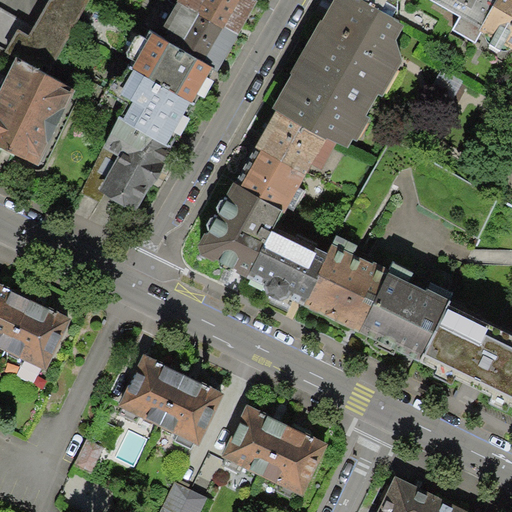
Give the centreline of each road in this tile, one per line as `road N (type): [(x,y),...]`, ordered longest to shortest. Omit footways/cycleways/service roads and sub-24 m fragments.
road 1 (residential): [(301,0),(135,286)]
road 2 (secondary): [(135,286),(385,407)]
road 3 (secondary): [(0,220),(135,286)]
road 4 (secondary): [(385,407),(511,470)]
